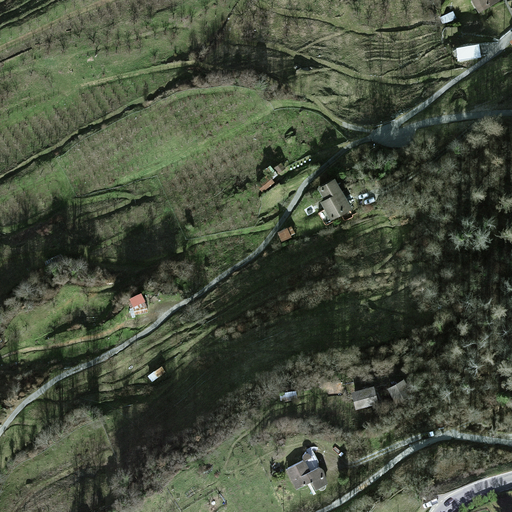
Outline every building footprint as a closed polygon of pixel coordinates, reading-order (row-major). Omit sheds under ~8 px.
[(506,0),(471,0),(482,16),(506,0)] [(456,11),(443,15),(447,25),(459,20),(456,11)] [(480,43),(463,45),(465,60),(482,57),(480,43)] [(258,184),(266,194),(280,184),(271,173),(258,184)] [(334,181),(315,192),(334,223),(353,212),(334,181)] [(277,234),(282,244),(298,238),(293,227),(277,234)] [(139,292),(124,302),(135,319),(150,310),(139,292)] [(164,365),(149,376),(156,385),(170,375),(164,365)] [(411,394),(404,381),(389,390),(396,403),(411,394)] [(377,403),(373,388),(352,394),(356,409),(377,403)] [(304,460),(283,472),(296,495),(312,486),(316,493),(333,484),(322,465),(311,471),(304,460)]
